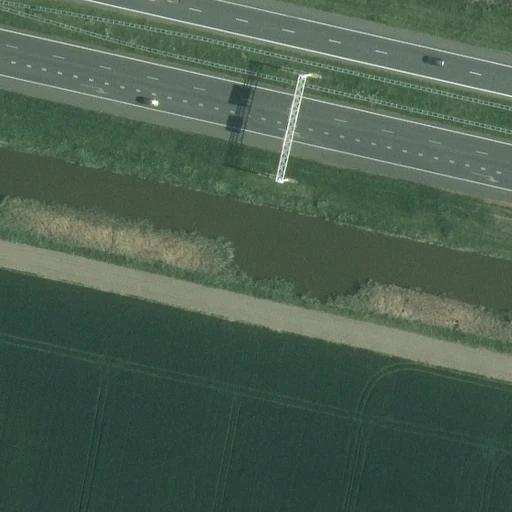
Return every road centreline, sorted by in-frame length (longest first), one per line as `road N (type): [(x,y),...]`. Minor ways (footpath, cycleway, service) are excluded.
road 1 (motorway): [(0,45),(511,161)]
road 2 (motorway): [(511,83),(146,0)]
